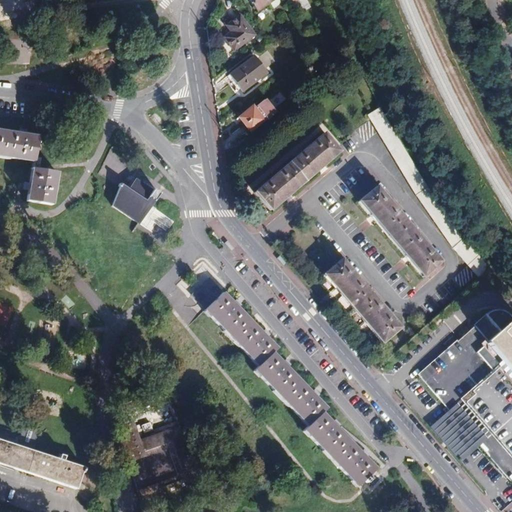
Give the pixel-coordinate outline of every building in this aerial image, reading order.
[(251,0),(258,10),(272,0),(251,0)] [(233,30),(226,36),(236,48),(254,32),(241,14),(229,24),(233,30)] [(255,54),(231,73),(243,88),(267,70),(255,54)] [(276,110),(273,108),(267,100),(264,96),(256,103),(258,105),(255,108),(252,105),(239,116),(249,130),(263,119),(262,117),(265,114),(267,117),(276,110)] [(267,100),(273,108),(277,104),(271,96),(267,100)] [(451,216),(387,113),(373,124),(446,237),(479,278),(492,267),(474,246),(451,216)] [(16,134),(24,136),(26,129),(22,128),(17,127),(16,134)] [(0,155),(29,161),(33,137),(24,136),(16,134),(0,131),(0,155)] [(323,133),(253,194),(269,212),(287,197),(321,167),(339,152),(323,133)] [(52,172),(28,168),(25,187),(23,200),(47,204),(52,172)] [(151,191),(145,186),(144,187),(129,179),(122,188),(115,183),(106,200),(131,218),(151,191)] [(406,257),(422,276),(439,261),(376,186),(359,201),(374,219),(406,257)] [(141,222),(151,228),(155,223),(167,230),(172,222),(151,208),(141,222)] [(338,260),(320,275),(336,292),(366,326),(382,343),(398,327),(338,260)] [(232,306),(226,300),(220,294),(222,291),(200,266),(178,286),(194,304),(197,302),(255,365),(252,368),(304,424),(300,428),(354,486),(371,469),(361,459),(355,453),(332,426),(326,420),(318,412),(321,408),(310,397),(304,391),(281,366),(275,359),(268,352),(272,349),(261,337),(256,332),(232,306)] [(231,296),(226,300),(232,306),(236,301),(231,296)] [(511,316),(507,311),(480,335),(477,338),(481,344),(501,366),(511,378),(511,316)] [(279,356),(275,359),(281,366),(285,362),(279,356)] [(308,388),(304,391),(310,397),(314,393),(308,388)] [(462,458),(476,446),(446,411),(431,424),(462,458)] [(326,420),(332,426),(335,422),(330,417),(326,420)] [(140,445),(134,422),(117,426),(127,462),(160,452),(168,478),(136,488),(139,502),(172,492),(174,496),(189,492),(184,474),(179,475),(168,437),(140,445)] [(82,462),(0,436),(0,467),(73,491),(82,462)] [(355,453),(361,459),(364,454),(359,448),(355,453)]
